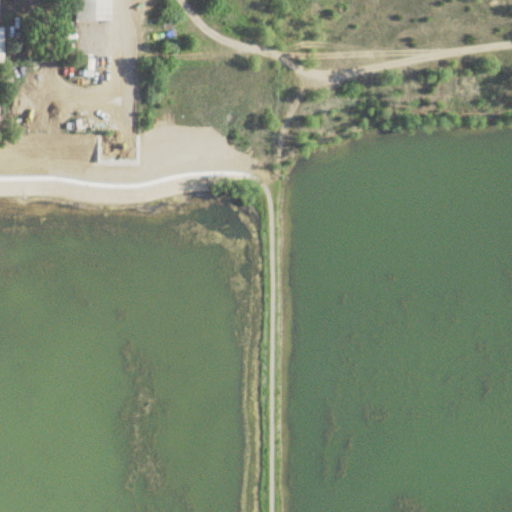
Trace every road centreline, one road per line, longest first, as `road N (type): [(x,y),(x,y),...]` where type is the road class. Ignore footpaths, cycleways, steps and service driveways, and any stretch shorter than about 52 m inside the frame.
road 1 (track): [(266,54),(491,48)]
road 2 (track): [(511,44),(408,59),(341,81)]
